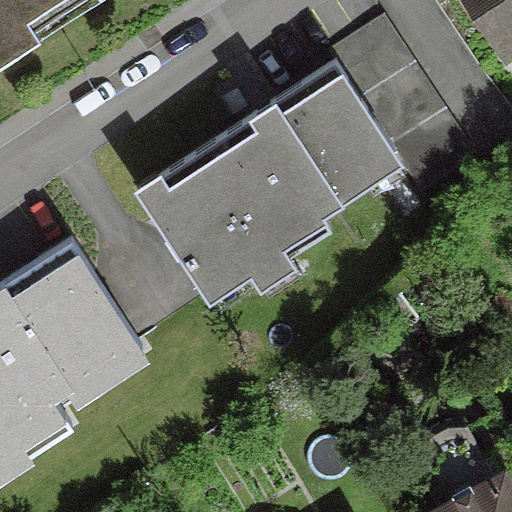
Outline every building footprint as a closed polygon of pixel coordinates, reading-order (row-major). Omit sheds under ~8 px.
[(0,0),(0,28),(43,0),(0,0)] [(511,0),(466,0),(499,48),(511,39),(511,0)] [(331,61),(137,188),(200,284),(240,258),(249,273),(324,223),(309,200),(388,149),(416,192),(467,158),(374,16),(323,50),(331,61)] [(0,452),(17,441),(23,449),(64,422),(40,385),(57,374),(65,387),(134,342),(132,339),(88,273),(67,240),(0,283),(0,452)] [(444,503),(427,511),(511,511),(511,500),(497,473),(489,477),(478,456),(475,458),(462,435),(446,437),(429,446),(420,459),(444,503)]
